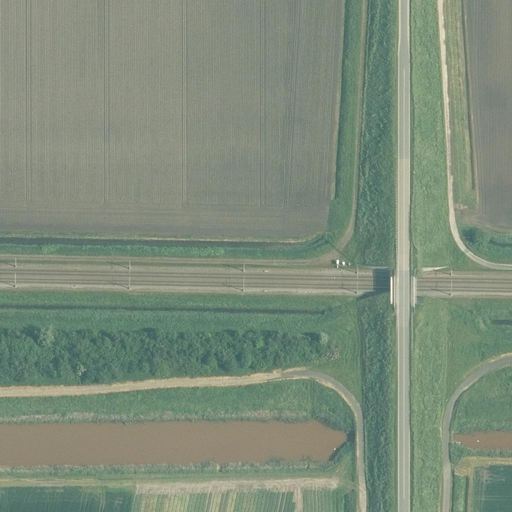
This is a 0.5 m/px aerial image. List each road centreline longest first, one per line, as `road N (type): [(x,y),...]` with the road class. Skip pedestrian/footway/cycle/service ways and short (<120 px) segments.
road 1 (track): [(366,0),(353,217),(334,252),(301,262),(0,256)]
road 2 (unclassified): [(403,511),(403,0)]
road 3 (track): [(360,420),(349,316),(336,300),(0,293)]
road 4 (unclassified): [(280,374),(314,373),(352,400),(360,420),(362,511)]
road 5 (unclassified): [(445,511),(450,406),(477,373),(511,357)]
road 6 (track): [(511,302),(474,302),(460,315),(450,406)]
